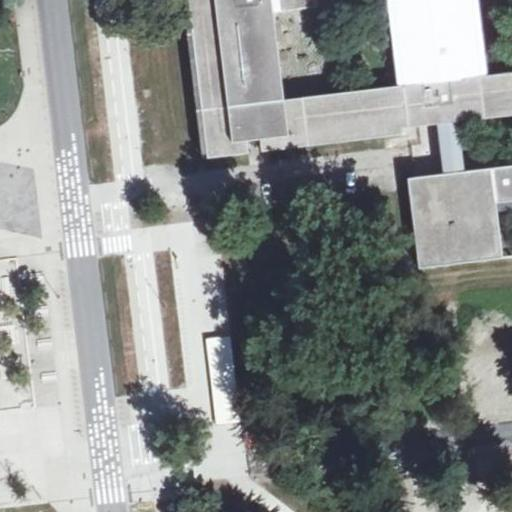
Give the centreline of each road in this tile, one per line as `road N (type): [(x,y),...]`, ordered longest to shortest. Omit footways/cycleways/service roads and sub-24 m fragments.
road 1 (unclassified): [(75,200),(114,511)]
road 2 (unclassified): [(75,200),(52,0)]
